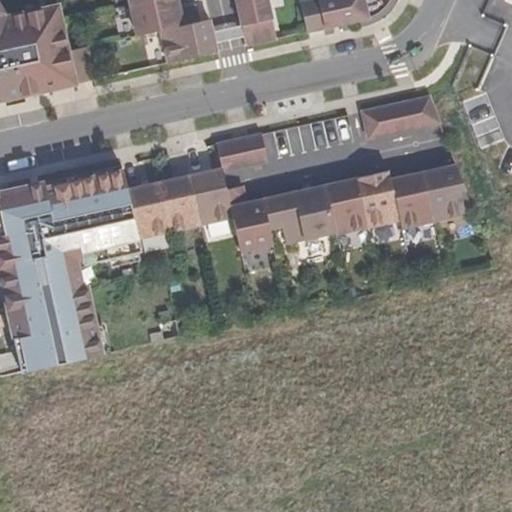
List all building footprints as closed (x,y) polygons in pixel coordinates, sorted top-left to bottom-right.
[(0,0),(0,100),(95,80),(88,48),(68,52),(58,6),(7,17),(0,5),(0,0)] [(176,0),(145,0),(131,3),(138,36),(161,31),(200,22),(196,6),(179,10),(176,0)] [(236,0),(243,27),(247,46),(277,39),(267,0),(236,0)] [(358,0),(307,0),(301,2),(308,32),(363,19),(358,0)] [(200,22),(161,31),(168,63),(218,52),(213,33),(210,20),(200,22)] [(227,30),(213,33),(218,52),(231,49),(247,46),(243,27),(227,30)] [(429,97),(362,112),(369,139),(439,123),(429,97)] [(262,135),(217,145),(222,170),(223,172),(268,161),(262,135)] [(456,166),(422,173),(433,222),(434,223),(466,215),(461,192),(466,191),(456,166)] [(222,170),(191,177),(201,224),(233,217),(227,191),(223,172),(222,170)] [(45,183),(0,193),(0,276),(21,372),(102,354),(82,265),(141,252),(138,238),(128,191),(123,171),(46,188),(45,183)] [(389,172),(357,179),(368,227),(400,220),(391,180),(389,172)] [(422,173),(391,180),(400,220),(402,229),(433,222),(422,173)] [(191,177),(159,184),(169,231),(201,224),(191,177)] [(357,179),(326,186),(336,232),(336,235),(368,227),(357,179)] [(159,184),(128,191),(138,238),(169,231),(159,184)] [(326,186),(263,200),(269,230),(282,227),(286,243),(336,232),(326,186)] [(243,187),(227,191),(233,217),(241,252),(273,245),(269,230),(263,200),(246,204),(243,187)]
